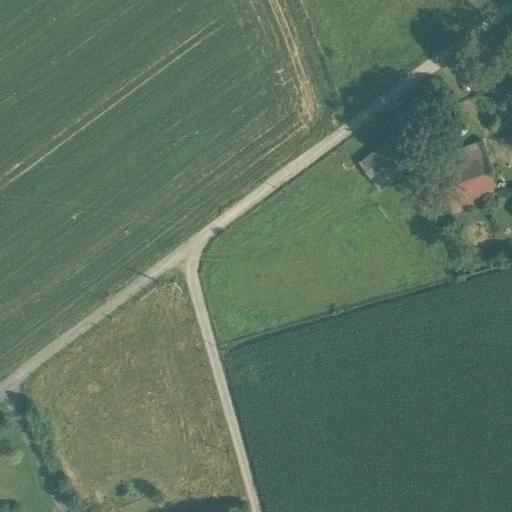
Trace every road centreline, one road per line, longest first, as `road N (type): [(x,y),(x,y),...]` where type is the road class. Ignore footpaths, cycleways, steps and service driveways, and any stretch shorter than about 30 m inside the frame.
road 1 (residential): [(511,3),(0,386)]
road 2 (track): [(185,251),(258,511)]
